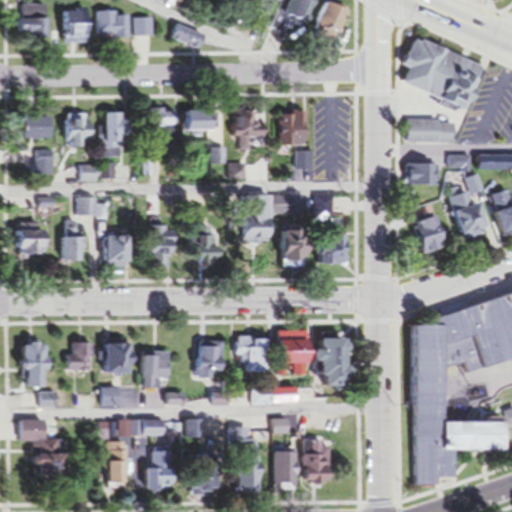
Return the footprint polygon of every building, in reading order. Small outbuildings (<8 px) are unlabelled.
[(314,0),(292,0),(290,17),(310,21),(314,0)] [(322,39),(347,39),(347,8),(322,8),(322,39)] [(12,10),(12,42),(47,42),(47,10),(12,10)] [(89,13),(64,13),(64,44),(89,44),(89,13)] [(94,15),(94,42),(129,42),(129,15),(94,15)] [(132,22),(132,41),(151,41),(151,22),(132,22)] [(200,54),(206,39),(174,28),(169,43),(200,54)] [(483,71),(413,43),(402,71),(409,73),(402,91),(465,116),(483,71)] [(149,114),(149,135),(177,135),(177,114),(149,114)] [(183,135),(218,135),(218,115),(183,115),(183,135)] [(236,143),(235,155),(249,155),(249,143),(266,143),(267,117),(229,116),(229,143),(236,143)] [(129,118),(106,118),(106,151),(129,151),(129,118)] [(90,119),(64,119),(64,152),(84,152),(84,143),(90,143),(90,119)] [(307,121),(278,120),(277,151),(306,151),(307,121)] [(52,122),(21,122),(21,143),(52,143),(52,122)] [(454,127),(406,126),(406,148),(454,148),(454,127)] [(309,173),(309,158),(295,158),(295,173),(309,173)] [(470,160),(446,160),(446,175),(470,175),(470,160)] [(436,169),(407,169),(407,190),(436,190),(436,169)] [(481,206),(469,209),(467,200),(481,196),(476,179),(464,183),(467,194),(448,199),(460,243),(489,236),(481,206)] [(499,240),(511,237),(511,209),(510,210),(507,195),(491,198),(499,240)] [(291,202),(256,201),(255,223),(240,223),(240,246),(272,246),(272,216),(290,216),(291,202)] [(331,202),(312,202),(312,225),(331,225),(331,202)] [(414,227),(422,259),(446,253),(439,221),(414,227)] [(61,265),(84,265),(84,241),(76,241),(76,227),(61,227),(61,265)] [(188,230),(189,258),(215,257),(214,239),(207,239),(207,230),(188,230)] [(150,261),(174,261),(174,231),(150,231),(150,261)] [(48,235),(13,236),(13,259),(48,259),(48,235)] [(305,268),(312,242),(289,236),(282,263),(305,268)] [(130,239),(101,239),(101,269),(130,269),(130,239)] [(350,268),(350,246),(320,246),(320,268),(350,268)] [(412,324),(435,324),(511,295),(511,356),(482,368),(475,350),(445,361),(445,415),(507,415),(507,450),(445,450),(445,480),(413,480),(412,324)] [(308,381),(309,337),(277,336),(276,381),(308,381)] [(234,343),(234,376),(265,376),(265,343),(234,343)] [(102,378),(131,378),(131,344),(102,344),(102,378)] [(318,392),(350,392),(350,344),(318,344),(318,392)] [(194,346),(194,383),(221,383),(221,346),(194,346)] [(90,348),(69,348),(69,359),(64,359),(64,378),(90,378),(90,348)] [(47,392),(47,349),(21,349),(21,392),(47,392)] [(138,394),(160,394),(160,384),(167,384),(167,357),(138,357),(138,394)] [(67,459),(53,459),(54,426),(20,425),(19,447),(32,447),(31,456),(37,457),(37,484),(66,484),(67,459)] [(139,441),(164,441),(164,425),(139,425),(139,441)] [(257,444),(237,445),(239,494),(259,493),(257,444)] [(330,446),(301,445),(299,487),(328,489),(330,446)] [(123,447),(103,447),(103,488),(123,488),(123,447)] [(143,448),(128,448),(128,494),(172,493),(172,456),(143,457),(143,448)] [(295,493),(295,457),(272,457),(272,493),(295,493)] [(189,498),(218,498),(218,478),(189,478),(189,498)]
